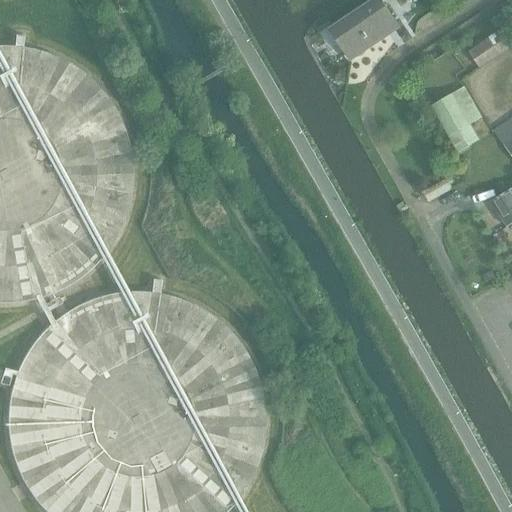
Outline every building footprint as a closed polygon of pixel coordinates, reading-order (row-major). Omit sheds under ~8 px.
[(381,0),(376,0),(335,28),(341,38),(337,41),(350,60),(355,56),(355,57),(356,57),(357,57),(358,57),(359,57),(360,57),(360,56),(361,56),(362,56),(362,55),(363,55),(363,54),(364,54),(364,53),(365,53),(365,52),(365,51),(365,50),(365,49),(385,36),(397,28),(399,27),(398,26),(397,24),(381,0)] [(481,70),(511,47),(511,45),(501,29),(468,52),(481,70)] [(0,299),(39,296),(72,281),(98,261),(116,238),(128,210),(134,184),(134,154),(126,124),(114,100),(100,82),(79,64),(53,50),(29,43),(8,41),(0,41),(0,299)] [(431,107),(459,155),(471,149),(461,131),(482,119),(464,88),(431,107)] [(511,116),(492,131),(511,157),(511,116)] [(511,188),(492,201),(508,227),(511,224),(511,188)] [(10,452),(22,482),(39,506),(45,511),(226,511),(229,510),(247,487),(259,460),(265,433),(265,403),(257,373),(245,349),(231,331),(210,313),(183,299),(160,292),(138,290),(115,292),(89,299),(62,313),(41,331),(26,350),(12,380),(6,415),(10,452)]
